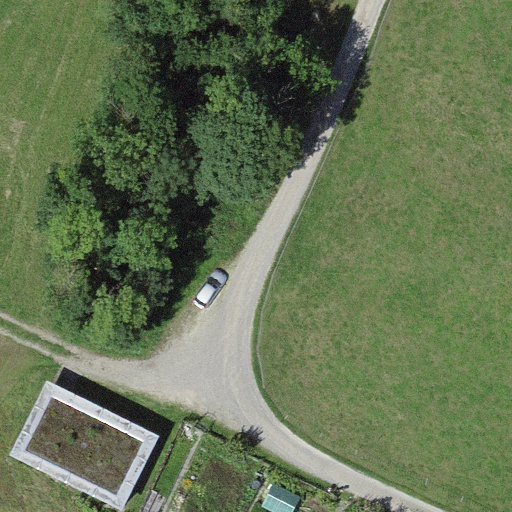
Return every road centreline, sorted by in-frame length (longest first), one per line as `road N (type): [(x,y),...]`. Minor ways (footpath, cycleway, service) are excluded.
road 1 (track): [(424,511),(205,406),(0,330)]
road 2 (track): [(205,406),(244,290),(377,0)]
